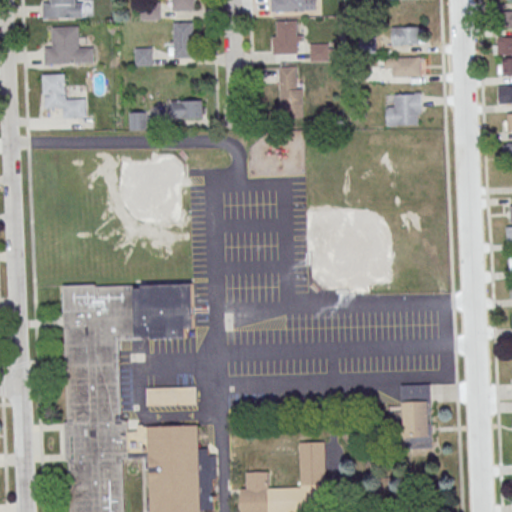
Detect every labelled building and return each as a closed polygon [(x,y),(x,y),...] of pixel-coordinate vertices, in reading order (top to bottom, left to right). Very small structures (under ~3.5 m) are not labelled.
[(42,0),(43,18),(84,18),(84,0),(42,0)] [(195,0),(196,9),(173,10),(172,0),(195,0)] [(271,0),(305,0),(306,10),(271,11),(271,0)] [(142,2),(161,1),(161,19),(143,19),(142,2)] [(296,20),(297,50),(278,51),(277,21),(296,20)] [(194,21),(195,57),(175,58),(174,22),(194,21)] [(79,25),(79,46),(93,46),(94,61),(45,63),(44,46),(52,46),(52,26),(79,25)] [(420,26),(392,26),(392,44),(420,44),(420,26)] [(511,53),(511,35),(497,36),(497,53),(511,53)] [(329,43),(310,43),(310,59),(329,59),(329,43)] [(136,48),(153,47),(153,65),(136,65),(136,48)] [(386,76),(424,76),(424,57),(386,57),(386,76)] [(511,57),(502,57),(502,74),(511,74),(511,57)] [(302,116),(302,65),(280,65),(280,116),(302,116)] [(63,116),(87,116),(87,98),(66,98),(66,73),(44,73),(44,107),(63,107),(63,116)] [(511,103),(511,84),(499,85),(499,103),(511,103)] [(388,125),(421,125),(421,93),(397,93),(397,105),(388,105),(388,125)] [(172,100),(172,117),(203,117),(203,100),(172,100)] [(130,111),(130,129),(147,129),(147,111),(130,111)] [(63,285),(68,421),(65,421),(66,461),(69,461),(70,511),(204,511),(204,510),(215,509),(214,478),(218,478),(217,455),(209,456),(209,448),(199,448),(198,424),(144,426),(144,424),(138,424),(138,431),(128,431),(127,420),(123,420),(120,339),(186,337),(186,327),(194,327),(193,283),(96,286),(96,283),(63,285)] [(402,385),(430,384),(433,446),(407,448),(406,438),(404,438),(402,385)] [(326,441),(328,511),(306,511),(242,511),(242,488),(247,488),(247,472),(269,471),(269,488),(301,487),(300,442),(326,441)]
